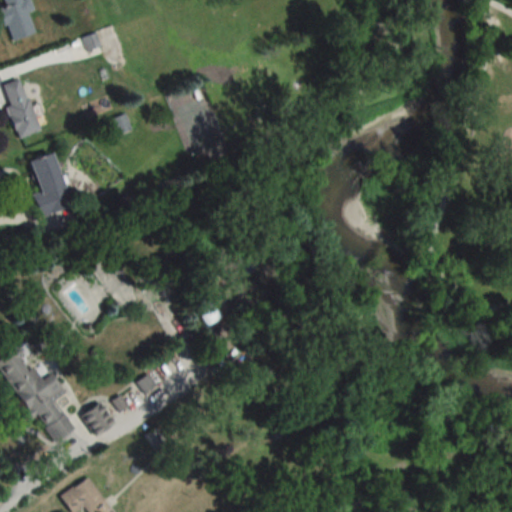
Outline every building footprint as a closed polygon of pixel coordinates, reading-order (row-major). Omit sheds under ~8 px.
[(30,33),(23,13),(29,11),(25,0),(0,0),(2,6),(0,6),(0,24),(6,41),(30,33)] [(34,129),(13,78),(0,83),(0,99),(15,137),(34,129)] [(127,127),(121,113),(109,119),(115,132),(127,127)] [(21,159),(33,194),(28,196),(35,216),(65,206),(46,151),(21,159)] [(0,371),(47,444),(70,429),(50,399),(60,392),(46,371),(35,378),(13,345),(0,353),(0,371)] [(141,392),(152,385),(144,372),(133,380),(141,392)] [(108,420),(91,402),(75,416),(92,434),(108,420)] [(331,434),(342,443),(353,429),(342,420),(331,434)] [(66,511),(72,511),(76,510),(77,511),(106,511),(84,476),(55,494),(66,511)]
